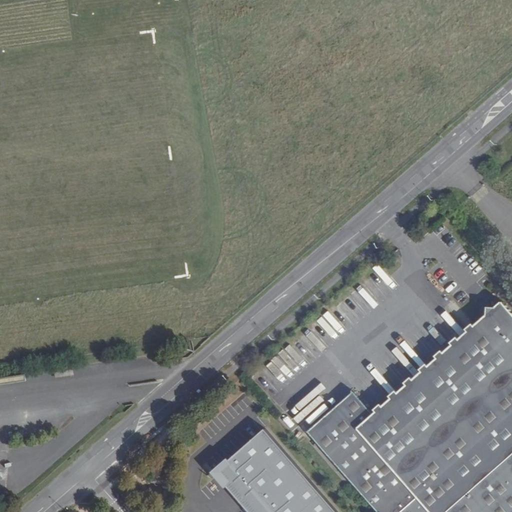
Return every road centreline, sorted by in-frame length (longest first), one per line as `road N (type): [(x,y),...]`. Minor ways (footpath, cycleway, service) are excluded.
road 1 (secondary): [(86,471),(511,93)]
road 2 (unknown): [(273,390),(320,347),(357,354),(410,299),(414,264),(426,249),(437,248),(470,287)]
